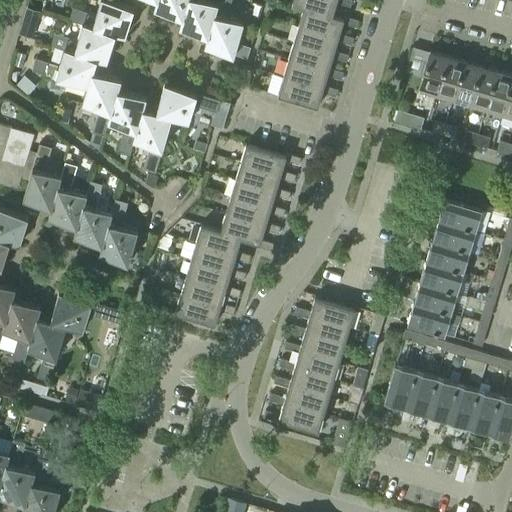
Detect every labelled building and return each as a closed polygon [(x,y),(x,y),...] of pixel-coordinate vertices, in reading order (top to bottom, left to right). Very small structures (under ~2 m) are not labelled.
[(69,17),(124,34),(133,5),(117,0),(99,0),(96,12),(73,5),(69,17)] [(156,0),(155,7),(182,14),(179,25),(180,25),(186,0),(156,0)] [(186,0),(180,25),(208,33),(204,43),(205,44),(217,0),(217,1),(213,0),(186,0)] [(217,0),(205,44),(234,52),(243,19),(227,15),(230,0),(217,0)] [(292,0),(292,1),(331,13),(332,12),(335,0),(350,4),(351,0),(292,0)] [(292,1),(291,2),(303,6),(298,22),(338,34),(339,31),(342,21),(356,25),(358,21),(358,18),(344,14),(343,15),(332,12),(331,13),(292,1)] [(124,34),(69,17),(69,18),(82,21),(77,37),(55,30),(52,42),(106,58),(114,31),(124,34)] [(32,36),(35,26),(21,22),(18,32),(32,36)] [(298,22),(293,39),(333,51),(334,48),(337,38),(351,42),(352,38),(353,35),(339,31),(338,34),(298,22)] [(293,39),(288,56),(328,68),(329,65),(332,55),(346,59),(347,55),(348,52),(334,48),(333,51),(293,39)] [(92,68),(93,69),(97,56),(106,59),(106,58),(52,42),(51,42),(64,46),(59,63),(36,56),(33,68),(87,84),(92,68)] [(430,49),(418,89),(435,94),(447,54),(430,49)] [(447,54),(435,94),(452,99),(464,59),(447,54)] [(288,56),(283,73),(323,85),(323,82),(326,72),(341,77),(342,72),(343,69),(329,65),(328,68),(288,56)] [(464,59),(452,99),(468,104),(480,64),(464,59)] [(480,64),(468,104),(485,109),(497,68),(480,64)] [(92,68),(87,84),(82,101),(99,107),(92,130),(105,133),(121,77),(93,69),(92,68)] [(511,72),(497,68),(485,109),(501,113),(511,77),(511,72)] [(283,73),(277,91),(317,103),(322,90),(336,94),(337,90),(338,86),(323,82),(323,85),(283,73)] [(130,151),(147,95),(118,87),(121,77),(105,133),(105,134),(109,121),(124,125),(118,148),(130,151)] [(511,77),(501,113),(511,116),(511,77)] [(173,115),(172,115),(189,120),(194,103),(216,110),(220,98),(164,81),(156,109),(156,110),(173,115)] [(147,95),(130,151),(131,152),(135,138),(150,143),(143,166),(156,170),(172,115),(173,115),(156,110),(156,109),(144,105),(147,96),(147,95)] [(420,127),(423,116),(411,113),(408,123),(420,127)] [(442,133),(445,122),(433,119),(430,130),(442,133)] [(445,122),(442,133),(453,136),(456,126),(445,122)] [(8,136),(30,143),(34,132),(11,126),(8,136)] [(474,143),(478,132),(466,129),(463,139),(474,143)] [(478,132),(474,143),(486,146),(489,136),(478,132)] [(8,136),(7,137),(4,147),(27,154),(30,143),(8,136)] [(507,153),(510,142),(499,139),(496,149),(507,153)] [(246,141),(241,159),(281,171),(282,168),(285,158),(299,162),(301,155),(286,150),(285,152),(246,141)] [(27,155),(24,165),(20,176),(29,179),(23,198),(51,206),(48,215),(48,216),(65,161),(64,161),(60,173),(45,169),(52,145),(40,142),(35,158),(27,155)] [(24,165),(27,155),(27,154),(4,147),(1,158),(24,165)] [(0,161),(0,170),(20,176),(24,165),(1,158),(0,161)] [(241,159),(235,176),(276,188),(277,185),(280,175),(294,179),(295,175),(296,172),(282,168),(281,171),(241,159)] [(65,161),(48,216),(76,224),(73,234),(90,179),(86,192),(70,187),(77,164),(65,161)] [(20,176),(0,170),(0,181),(17,186),(20,176)] [(235,176),(230,193),(270,205),(271,202),(274,192),(289,196),(290,192),(291,189),(277,185),(276,188),(235,176)] [(90,179),(73,234),(101,243),(98,252),(99,252),(116,197),(115,197),(111,210),(96,205),(103,182),(90,179)] [(230,193),(225,210),(265,222),(266,219),(269,210),(284,214),(285,210),(286,206),(271,202),(270,205),(230,193)] [(438,217),(475,228),(481,207),(444,196),(438,217)] [(116,197),(99,252),(128,261),(138,228),(121,223),(128,201),(116,197)] [(0,237),(20,243),(28,214),(0,205),(0,237)] [(201,221),(201,222),(241,234),(257,239),(258,236),(261,236),(264,226),(279,231),(280,227),(281,224),(266,219),(265,222),(225,210),(220,227),(201,221)] [(503,237),(511,239),(511,216),(509,215),(503,237)] [(475,228),(438,217),(431,238),(468,249),(475,228)] [(201,222),(196,239),(236,251),(237,249),(241,234),(201,222)] [(257,239),(256,243),(273,248),(275,244),(276,241),(261,236),(258,236),(257,239)] [(0,267),(2,268),(10,241),(19,244),(20,243),(0,237),(0,267)] [(497,257),(506,260),(511,239),(503,237),(497,257)] [(431,238),(425,259),(462,270),(468,249),(431,238)] [(196,239),(191,257),(231,269),(232,266),(235,256),(249,260),(250,256),(251,253),(237,249),(236,251),(196,239)] [(191,257),(186,274),(226,286),(227,283),(230,273),(244,277),(245,273),(246,270),(232,266),(231,269),(191,257)] [(491,278),(500,281),(506,260),(497,257),(491,278)] [(425,259),(419,279),(456,290),(459,279),(462,270),(425,259)] [(186,274),(180,291),(221,303),(222,300),(225,290),(239,294),(240,290),(241,287),(227,283),(226,286),(186,274)] [(485,299),(494,302),(500,281),(491,278),(485,299)] [(419,279),(413,300),(450,311),(456,290),(419,279)] [(0,338),(16,287),(0,281),(0,338)] [(16,287),(0,338),(0,340),(3,329),(19,334),(12,356),(24,360),(41,305),(13,296),(16,287)] [(66,323),(66,324),(83,329),(88,312),(111,319),(115,307),(59,290),(51,318),(66,323)] [(180,291),(175,309),(215,321),(219,307),(234,312),(235,307),(236,304),(222,300),(221,303),(180,291)] [(295,309),(294,311),(308,315),(309,313),(349,325),(354,307),(315,295),(311,308),(296,304),(295,309)] [(478,320),(487,322),(494,302),(485,299),(478,320)] [(450,311),(413,300),(406,321),(443,332),(447,320),(453,322),(455,313),(450,311)] [(41,305),(24,360),(25,360),(29,347),(44,352),(37,375),(50,378),(66,324),(66,323),(51,318),(39,315),(42,305),(41,305)] [(290,326),(289,329),(303,333),(304,330),(344,342),(349,325),(309,313),(308,315),(305,326),(291,321),(290,326)] [(487,322),(478,320),(472,342),(481,344),(487,322)] [(423,343),(426,334),(404,327),(402,337),(423,343)] [(285,343),(284,346),(298,350),(299,347),(339,359),(344,342),(304,330),(303,333),(300,343),(286,339),(285,343)] [(444,349),(446,340),(426,334),(423,343),(444,349)] [(464,355),(467,346),(446,340),(444,349),(464,355)] [(485,361),(488,352),(467,346),(464,355),(485,361)] [(280,360),(279,363),(293,367),(294,364),(334,376),(339,359),(299,347),(298,350),(295,360),(281,356),(280,360)] [(506,368),(508,358),(488,352),(485,361),(506,368)] [(405,405),(416,368),(394,361),(383,399),(405,405)] [(275,377),(274,380),(288,384),(289,382),(329,394),(334,376),(294,364),(293,367),(290,377),(276,373),(275,377)] [(416,368),(405,405),(425,411),(436,374),(416,368)] [(436,374),(425,411),(446,417),(457,380),(436,374)] [(457,380),(446,417),(467,423),(478,386),(457,380)] [(269,395),(269,398),(283,402),(284,399),(323,411),(329,394),(289,382),(288,384),(285,395),(271,391),(269,395)] [(478,386),(467,423),(487,429),(498,392),(478,386)] [(511,425),(511,395),(498,392),(487,429),(509,436),(511,425)] [(265,408),(263,415),(270,417),(278,420),(279,417),(318,429),(323,411),(284,399),(283,402),(280,412),(265,408)] [(0,481),(0,493),(25,501),(39,455),(38,455),(34,468),(18,464),(25,441),(13,437),(0,481)] [(0,481),(13,437),(9,450),(0,447),(0,481)] [(25,501),(22,511),(52,511),(60,487),(43,482),(50,458),(39,455),(25,501)] [(240,511),(244,501),(229,496),(224,511),(240,511)]
